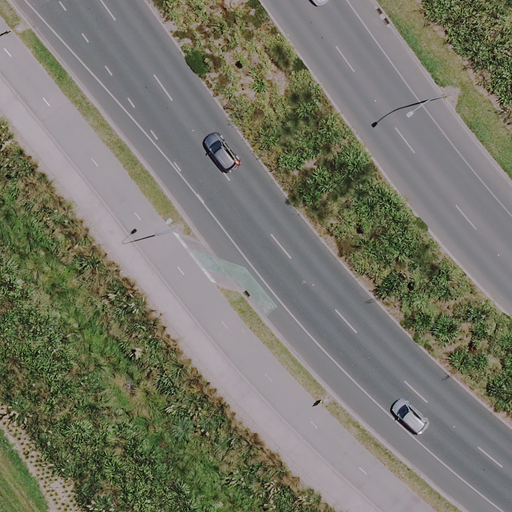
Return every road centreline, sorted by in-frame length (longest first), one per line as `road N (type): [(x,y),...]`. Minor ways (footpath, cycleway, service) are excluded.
road 1 (secondary): [(511,482),(355,344),(95,0)]
road 2 (secondary): [(334,0),(431,127),(511,212)]
